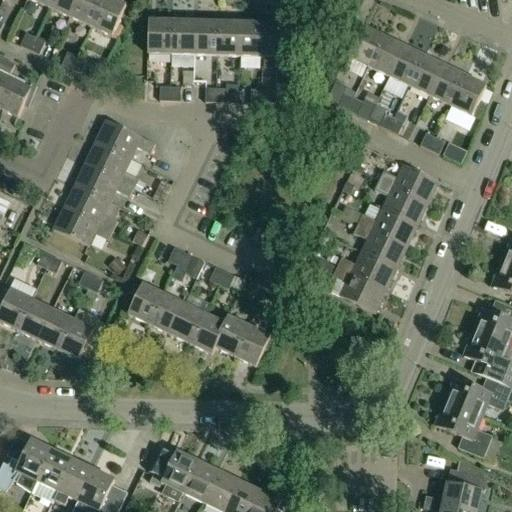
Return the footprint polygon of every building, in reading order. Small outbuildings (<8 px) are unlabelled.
[(28,0),(28,1),(49,11),(53,0),(28,0)] [(79,0),(53,0),(49,11),(70,21),(79,0)] [(79,0),(70,21),(91,30),(104,0),(79,0)] [(126,9),(105,0),(104,0),(91,30),(112,40),(126,9)] [(148,57),(171,58),(172,24),(149,24),(148,57)] [(194,59),(195,25),(172,24),(171,58),(194,59)] [(194,59),(217,59),(218,25),(195,25),(194,59)] [(217,59),(240,60),(241,26),(218,25),(217,59)] [(240,60),(263,61),(264,27),(241,26),(240,60)] [(264,27),(263,61),(286,61),(287,27),(264,27)] [(368,70),(383,40),(362,30),(347,60),(368,70)] [(29,54),(35,41),(25,37),(19,49),(29,54)] [(403,50),(383,40),(368,70),(389,80),(403,50)] [(35,41),(29,54),(38,58),(44,45),(35,41)] [(389,80),(410,90),(424,60),(403,50),(389,80)] [(70,73),(76,60),(67,55),(61,68),(70,73)] [(76,60),(70,73),(80,77),(86,64),(76,60)] [(410,90),(430,100),(445,70),(424,60),(410,90)] [(7,65),(0,79),(8,82),(15,68),(7,65)] [(430,100),(451,110),(466,80),(445,70),(430,100)] [(0,79),(0,78),(0,113),(17,122),(31,93),(8,82),(0,79)] [(466,80),(451,110),(472,120),(487,90),(466,80)] [(170,105),(170,91),(160,91),(159,105),(170,105)] [(170,91),(170,105),(180,105),(181,91),(170,91)] [(215,106),(216,92),(205,92),(205,106),(215,106)] [(226,93),(216,92),(215,106),(225,106),(226,93)] [(261,107),(261,93),(251,93),(251,107),(261,107)] [(261,93),(261,107),(272,108),(272,94),(261,93)] [(344,97),(338,110),(347,114),(353,101),(344,97)] [(357,119),(363,106),(353,101),(347,114),(357,119)] [(388,134),(394,121),(385,117),(379,130),(388,134)] [(398,139),(404,126),(394,121),(388,134),(398,139)] [(106,124),(95,146),(131,163),(136,151),(150,158),(155,147),(106,124)] [(434,126),(429,136),(447,144),(452,134),(434,126)] [(436,141),(426,137),(420,149),(430,154),(436,141)] [(445,146),(436,141),(430,154),(439,159),(445,146)] [(120,185),(134,192),(138,182),(125,176),(131,163),(95,146),(84,168),(120,185)] [(84,168),(74,190),(110,207),(115,195),(129,201),(134,192),(120,185),(84,168)] [(403,169),(397,182),(383,175),(379,185),(392,191),(393,191),(428,208),(439,186),(403,169)] [(417,230),(428,208),(393,191),(392,191),(379,185),(374,194),(388,201),(382,213),(417,230)] [(110,207),(74,190),(63,212),(99,229),(113,235),(117,226),(104,219),(110,207)] [(108,245),(113,235),(99,229),(63,212),(53,234),(88,251),(95,238),(108,245)] [(358,228),(371,235),(407,252),(417,230),(382,213),(376,225),(363,219),(358,228)] [(371,235),(358,228),(353,237),(367,244),(361,257),(396,274),(407,252),(371,235)] [(177,253),(196,260),(200,247),(181,241),(177,253)] [(511,243),(501,267),(511,271),(511,243)] [(177,270),(183,257),(174,252),(168,265),(177,270)] [(37,269),(46,274),(52,260),(43,256),(37,269)] [(172,280),(182,285),(193,261),(183,257),(177,270),(172,280)] [(385,296),(396,274),(361,257),(355,268),(342,261),(337,271),(350,278),(385,296)] [(52,260),(46,274),(55,278),(62,265),(52,260)] [(249,284),(254,272),(228,262),(223,275),(249,284)] [(511,271),(501,267),(492,290),(511,298),(511,271)] [(339,300),(375,318),(385,296),(350,278),(337,271),(332,280),(346,287),(339,300)] [(209,285),(218,289),(224,276),(215,272),(209,285)] [(78,289),(87,293),(94,280),(84,276),(78,289)] [(224,276),(218,289),(227,294),(234,281),(224,276)] [(266,294),(273,281),(263,277),(257,290),(266,294)] [(94,280),(87,293),(97,298),(103,284),(94,280)] [(273,281),(266,294),(276,299),(282,286),(273,281)] [(127,318),(148,329),(163,299),(142,289),(127,318)] [(0,326),(17,335),(31,305),(10,294),(0,315),(0,326)] [(163,299),(148,329),(169,339),(183,309),(163,299)] [(38,345),(52,315),(31,305),(17,335),(38,345)] [(169,339),(190,349),(204,319),(183,309),(169,339)] [(483,312),(473,336),(511,352),(511,348),(511,319),(510,323),(483,312)] [(59,355),(73,325),(52,315),(38,345),(59,355)] [(190,349),(211,359),(229,321),(227,321),(224,328),(204,319),(190,349)] [(215,352),(235,362),(249,332),(229,321),(211,359),(215,352)] [(73,325),(59,355),(80,365),(94,335),(73,325)] [(270,342),(249,332),(235,362),(256,372),(270,342)] [(486,382),(511,392),(511,367),(505,365),(511,352),(473,336),(463,360),(474,364),(470,375),(486,382)] [(454,382),(444,406),(482,421),(487,408),(503,415),(507,403),(511,405),(511,392),(486,382),(482,393),(454,382)] [(482,421),(444,406),(434,430),(462,441),(458,452),(483,462),(492,440),(477,434),(482,421)] [(31,497),(52,454),(30,443),(29,447),(16,440),(6,460),(12,462),(8,470),(3,467),(0,473),(0,493),(5,496),(13,485),(31,497)] [(52,454),(31,497),(31,498),(39,486),(57,495),(72,464),(52,454)] [(176,455),(173,460),(160,454),(150,475),(154,477),(149,485),(159,490),(161,487),(165,489),(161,497),(179,505),(182,497),(197,465),(176,455)] [(72,464),(57,495),(77,505),(93,474),(72,464)] [(218,475),(197,465),(182,497),(202,507),(218,475)] [(92,475),(77,505),(73,511),(119,511),(128,496),(112,489),(114,484),(93,474),(92,475)] [(218,475),(202,507),(213,511),(225,511),(238,485),(218,475)] [(442,503),(434,501),(431,511),(440,511),(441,509),(453,511),(476,511),(481,494),(474,492),(476,481),(450,475),(447,486),(446,486),(442,503)] [(250,511),(259,495),(238,485),(225,511),(250,511)] [(250,511),(276,511),(282,501),(277,498),(278,495),(263,487),(259,495),(250,511)] [(424,511),(431,511),(434,501),(425,499),(422,511),(424,511)]
